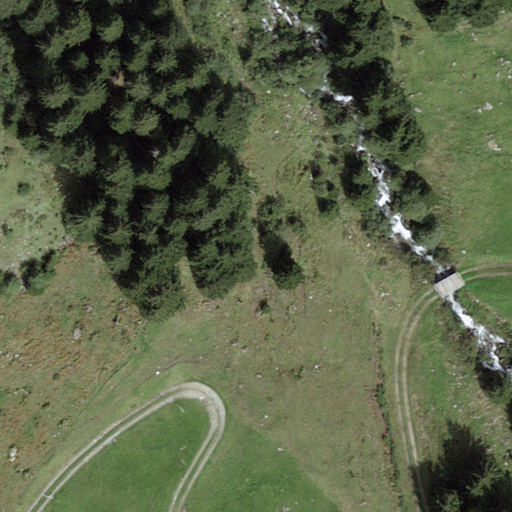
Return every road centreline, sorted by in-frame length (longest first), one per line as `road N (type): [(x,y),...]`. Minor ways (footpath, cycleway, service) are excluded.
road 1 (track): [(34,511),(112,431),(185,391),(211,402),(218,433),(176,511)]
road 2 (track): [(424,511),(400,387),(411,321),(422,304),(463,278),(511,269)]
